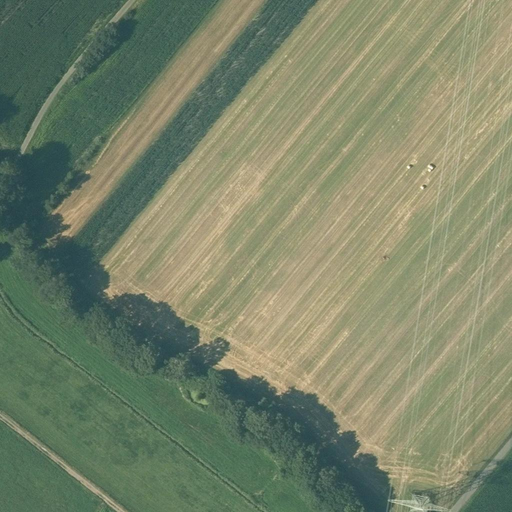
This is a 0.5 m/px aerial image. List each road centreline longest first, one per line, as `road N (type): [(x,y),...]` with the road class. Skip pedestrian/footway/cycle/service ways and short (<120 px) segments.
road 1 (unclassified): [(131,0),(46,102),(0,190)]
road 2 (track): [(120,511),(0,417)]
